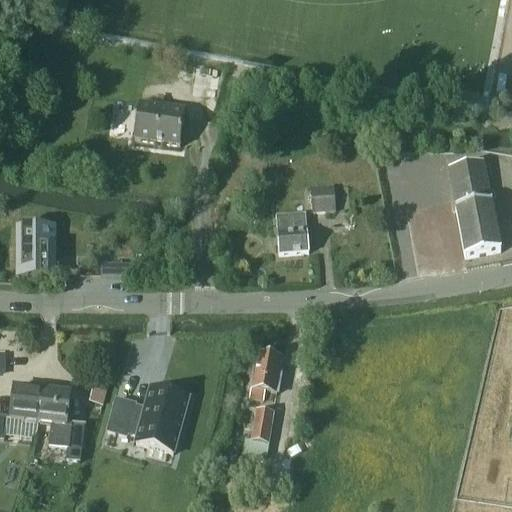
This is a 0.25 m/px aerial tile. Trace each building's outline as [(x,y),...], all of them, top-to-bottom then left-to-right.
[(103,33),(109,4),(86,0),(72,0),(67,26),(103,33)] [(183,113),(162,110),(163,104),(153,103),(152,108),(137,107),(132,144),(178,150),(183,113)] [(499,255),(490,206),(489,206),(481,167),(448,173),(451,189),(456,213),(454,213),(464,262),(499,255)] [(332,191),(310,192),(312,217),(333,216),(332,191)] [(305,217),(275,220),(277,259),(307,257),(305,217)] [(20,230),(14,230),(14,281),(39,281),(39,284),(47,284),(47,281),(55,282),(55,230),(32,230),(32,229),(20,229),(20,230)] [(100,268),(100,280),(129,280),(129,268),(100,268)] [(250,393),(251,393),(250,402),(264,405),(265,395),(276,398),(280,377),(276,376),(279,361),(257,357),(250,393)] [(113,402),(104,435),(124,440),(124,437),(134,440),(133,446),(170,455),(185,400),(147,390),(142,411),(132,409),(132,407),(113,402)] [(7,425),(37,428),(41,394),(11,391),(7,425)] [(71,397),(41,394),(37,428),(66,432),(71,397)] [(256,413),(249,443),(266,447),(272,416),(256,413)] [(69,426),(66,452),(81,453),(84,427),(69,426)] [(266,447),(249,443),(243,442),(237,470),(256,473),(258,460),(264,461),(267,447),(266,447)]
